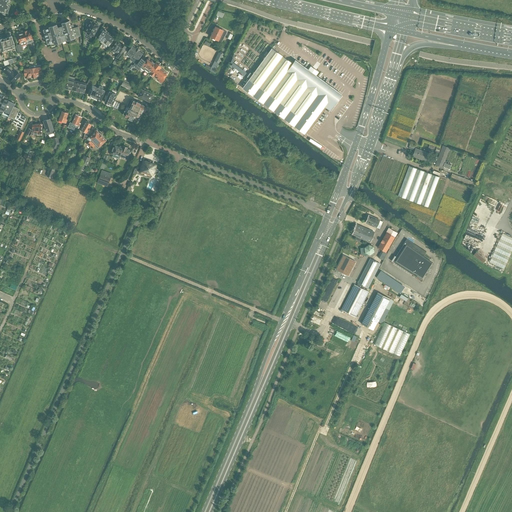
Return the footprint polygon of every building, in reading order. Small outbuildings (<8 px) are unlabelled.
[(0,0),(0,10),(5,12),(6,8),(9,9),(10,6),(8,6),(8,4),(9,0),(8,0),(0,0)] [(58,27),(60,34),(59,35),(62,42),(62,41),(67,40),(75,38),(81,36),(78,27),(74,28),(73,26),(71,27),(69,21),(62,23),(63,26),(58,27)] [(87,26),(88,27),(85,31),(93,36),(98,26),(90,22),(90,23),(89,22),(88,22),(87,23),(86,24),(86,25),(87,26)] [(50,28),(43,30),(48,45),(54,43),(54,44),(62,42),(59,35),(60,34),(58,27),(57,24),(49,27),(50,28)] [(223,30),(215,26),(213,31),(224,37),(227,32),(223,30)] [(100,41),(102,43),(109,33),(104,29),(98,38),(101,40),(100,41)] [(29,31),(24,32),(26,42),(27,44),(33,42),(30,31),(29,31)] [(210,37),(218,41),(218,40),(222,42),(224,37),(213,31),(210,37)] [(20,44),(18,45),(20,52),(23,51),(22,46),(27,44),(26,42),(24,32),(17,34),(20,44)] [(109,33),(102,43),(102,44),(107,48),(115,37),(109,33)] [(12,36),(5,38),(8,50),(11,49),(11,48),(15,47),(12,36)] [(0,47),(1,51),(6,50),(8,50),(5,38),(0,39),(0,47)] [(123,51),(126,47),(122,44),(122,45),(117,41),(115,43),(110,51),(114,55),(118,58),(123,51)] [(330,110),(341,95),(294,61),(292,64),(271,49),(261,41),(243,68),(252,75),(243,88),(305,134),(325,106),(330,110)] [(125,51),(127,53),(126,55),(131,58),(138,48),(137,47),(136,47),(133,45),(129,51),(127,49),(125,51)] [(136,62),(135,63),(137,65),(140,60),(139,58),(143,52),(140,50),(140,49),(138,48),(131,58),(136,62)] [(214,61),(213,64),(209,70),(214,73),(217,67),(219,63),(223,54),(219,52),(214,61)] [(142,66),(145,69),(145,70),(148,72),(155,63),(152,61),(148,58),(147,59),(145,62),(141,58),(140,60),(137,65),(135,68),(139,70),(142,66)] [(233,62),(231,65),(245,75),(247,72),(233,62)] [(148,72),(150,74),(153,77),(155,75),(161,68),(161,67),(156,63),(155,63),(148,72)] [(3,71),(10,77),(9,78),(14,83),(21,75),(15,70),(13,72),(8,67),(11,66),(10,64),(9,64),(7,65),(7,67),(7,66),(3,71)] [(155,75),(157,77),(157,78),(162,82),(165,79),(164,78),(167,75),(166,74),(167,73),(164,70),(161,68),(155,75)] [(65,88),(72,90),(74,80),(75,78),(70,77),(69,76),(68,77),(65,88)] [(78,91),(81,82),(74,80),(72,90),(78,91)] [(130,89),(132,84),(124,80),(121,85),(130,89)] [(84,93),(87,83),(81,82),(78,91),(84,93)] [(88,95),(91,96),(90,98),(93,99),(94,98),(94,99),(94,98),(94,97),(98,88),(92,85),(88,95)] [(94,99),(94,98),(93,99),(97,101),(97,99),(100,100),(104,90),(102,89),(103,87),(99,85),(98,88),(94,97),(94,98),(94,99)] [(140,90),(137,96),(149,102),(153,94),(140,88),(140,90)] [(117,94),(110,91),(104,102),(108,104),(108,105),(108,106),(110,107),(111,106),(112,105),(117,94)] [(4,96),(4,95),(0,104),(0,109),(4,111),(9,101),(7,100),(8,98),(4,96)] [(132,100),(130,99),(126,107),(142,114),(144,110),(143,110),(143,109),(144,109),(145,107),(145,106),(144,106),(144,105),(132,100)] [(15,104),(9,101),(4,111),(10,114),(13,106),(15,104)] [(8,118),(13,121),(14,121),(18,112),(20,109),(13,106),(10,114),(9,116),(8,118)] [(126,107),(125,110),(123,115),(129,118),(128,119),(132,120),(133,119),(137,121),(138,117),(140,118),(142,114),(126,107)] [(63,121),(62,122),(66,124),(66,123),(68,119),(66,119),(68,113),(62,111),(59,110),(57,116),(60,117),(59,120),(63,121)] [(14,121),(17,122),(16,125),(21,127),(22,125),(24,125),(27,120),(25,119),(26,118),(20,115),(21,114),(18,112),(14,121)] [(75,129),(74,131),(76,132),(77,130),(78,130),(81,123),(79,123),(82,117),(73,113),(72,116),(74,117),(72,122),(70,122),(70,121),(68,120),(66,126),(68,127),(74,129),(75,126),(76,126),(75,129)] [(54,130),(50,119),(44,121),(47,132),(54,130)] [(84,135),(85,135),(83,139),(85,140),(88,134),(89,130),(92,124),(84,120),(82,123),(84,124),(81,129),(81,130),(81,131),(84,133),(84,132),(85,133),(84,135)] [(32,130),(29,128),(26,134),(30,136),(31,134),(37,135),(42,135),(42,133),(42,124),(38,123),(38,124),(35,124),(35,125),(33,124),(32,130)] [(16,139),(13,144),(18,146),(24,132),(21,130),(16,139)] [(87,139),(89,142),(87,144),(91,148),(91,147),(90,146),(101,135),(97,130),(94,133),(92,131),(90,130),(89,130),(88,134),(90,135),(89,137),(87,139)] [(90,146),(91,147),(91,148),(92,149),(93,148),(94,147),(95,146),(97,148),(99,147),(106,140),(101,135),(90,146)] [(115,145),(115,147),(113,147),(112,150),(113,151),(112,154),(119,156),(122,146),(119,145),(118,146),(115,145)] [(123,145),(122,146),(119,156),(128,159),(130,154),(132,154),(133,151),(131,150),(127,148),(128,147),(123,145)] [(443,168),(450,148),(442,145),(435,165),(443,168)] [(27,149),(23,158),(20,165),(26,168),(33,152),(27,149)] [(429,153),(416,149),(413,156),(426,161),(429,153)] [(81,163),(87,166),(91,158),(84,155),(81,163)] [(140,168),(141,169),(141,170),(153,174),(154,172),(155,173),(156,171),(157,169),(157,168),(156,167),(155,167),(156,165),(144,161),(143,162),(142,163),(140,168)] [(409,166),(402,184),(398,196),(428,207),(440,177),(409,166)] [(102,170),(98,183),(107,186),(108,183),(109,183),(112,174),(102,170)] [(453,174),(451,179),(473,187),(475,182),(453,174)] [(365,223),(376,228),(380,220),(369,215),(365,223)] [(356,239),(360,241),(360,239),(370,243),(375,232),(357,224),(352,234),(357,237),(356,239)] [(386,232),(395,237),(398,232),(389,227),(386,232)] [(378,248),(382,250),(378,257),(383,260),(386,253),(386,252),(395,237),(386,232),(378,248)] [(511,236),(503,233),(499,242),(505,244),(504,247),(508,248),(509,247),(511,248),(511,236)] [(413,243),(407,239),(403,245),(405,247),(398,257),(395,256),(391,261),(394,263),(396,260),(413,271),(411,274),(423,281),(426,276),(424,274),(432,262),(427,259),(429,257),(411,245),(413,243)] [(366,256),(367,254),(370,255),(374,252),(374,246),(369,244),(364,247),(360,248),(361,254),(366,256)] [(484,263),(486,259),(476,251),(473,254),(484,263)] [(354,252),(351,256),(359,261),(362,257),(354,252)] [(343,255),(336,269),(346,275),(354,261),(343,255)] [(368,288),(380,264),(371,259),(358,283),(368,288)] [(380,270),(376,278),(390,287),(394,279),(380,270)] [(369,292),(354,285),(341,309),(356,317),(369,292)] [(378,321),(377,320),(388,298),(377,292),(361,324),(374,330),(378,321)]
